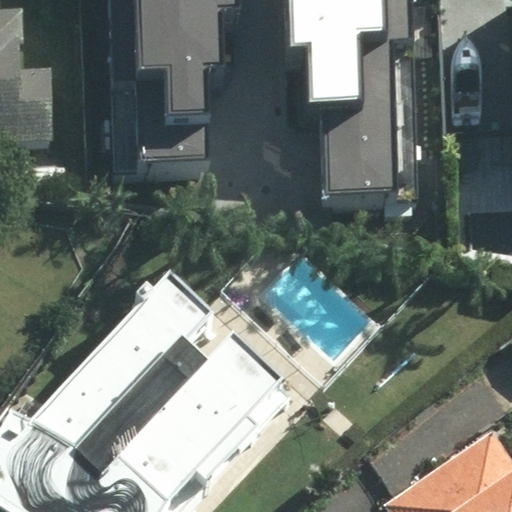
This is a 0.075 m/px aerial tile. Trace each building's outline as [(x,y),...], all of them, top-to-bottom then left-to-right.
[(106,0),(113,167),(208,164),(205,78),(226,77),(224,32),(240,31),(238,0),(106,0)] [(324,125),(325,209),(424,207),(419,0),(283,0),(284,67),(308,66),(309,125),(324,125)] [(0,154),(70,151),(67,76),(39,77),(37,15),(0,15),(0,154)] [(189,511),(305,392),(188,281),(46,429),(22,415),(0,451),(0,505),(11,511),(189,511)] [(392,511),(511,511),(511,451),(503,438),(393,511),(392,511)]
